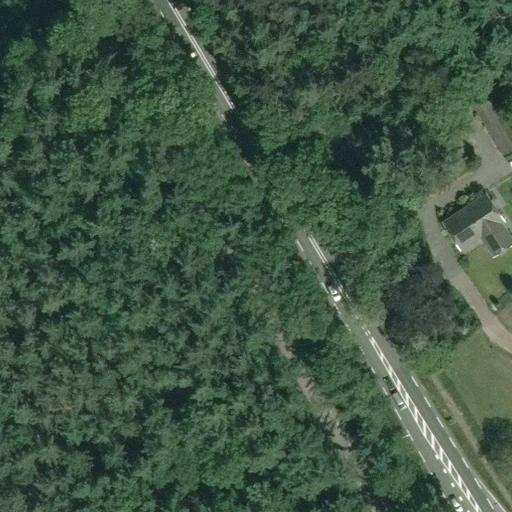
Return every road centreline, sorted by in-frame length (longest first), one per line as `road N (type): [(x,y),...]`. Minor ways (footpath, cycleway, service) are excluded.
road 1 (primary): [(471,511),(166,0)]
road 2 (unclassified): [(380,511),(80,0)]
